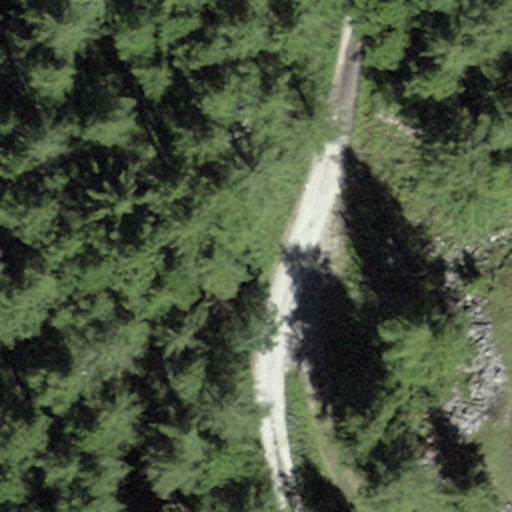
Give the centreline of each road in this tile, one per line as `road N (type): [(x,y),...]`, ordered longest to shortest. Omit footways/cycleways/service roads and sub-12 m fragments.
road 1 (track): [(287,511),(262,368),(278,267),(361,38),(366,0)]
road 2 (track): [(270,320),(300,339),(331,460),(363,511)]
